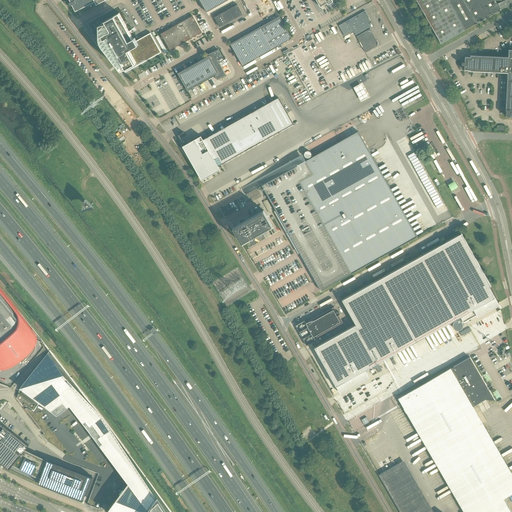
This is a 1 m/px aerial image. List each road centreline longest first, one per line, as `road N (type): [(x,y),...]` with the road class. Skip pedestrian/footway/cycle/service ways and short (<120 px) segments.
road 1 (secondary): [(0,55),(112,191),(271,447)]
road 2 (motorway): [(274,511),(138,319),(0,148)]
road 3 (motorway): [(250,511),(0,179)]
road 4 (unclassified): [(49,0),(181,164),(281,327)]
road 5 (motorway): [(0,211),(226,511)]
road 6 (motorway): [(0,244),(201,511)]
road 7 (unclassified): [(281,327),(494,199)]
road 8 (unclassified): [(388,511),(281,327)]
road 9 (unknown): [(308,128),(275,85),(203,123)]
